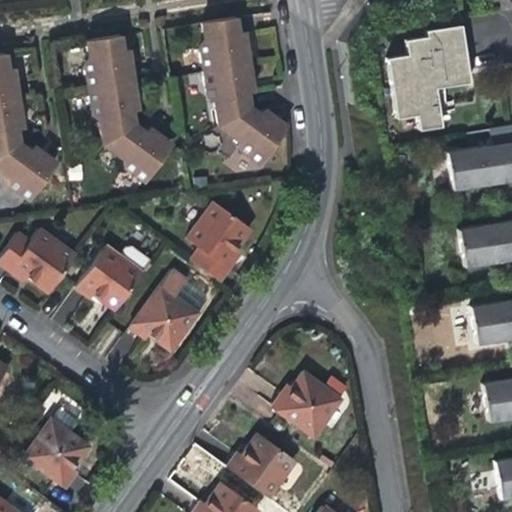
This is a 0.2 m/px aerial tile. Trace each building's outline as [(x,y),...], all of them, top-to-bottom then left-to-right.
[(231,20),(197,25),(199,44),(194,52),(200,95),(207,100),(212,128),(226,139),(227,148),(251,166),(275,133),(267,127),(269,124),(261,118),(257,115),(256,117),(244,109),(243,97),(248,96),(248,95),(246,78),(242,77),(238,47),(241,44),(239,33),(232,34),(231,20)] [(444,114),(440,89),(431,91),(428,79),(465,73),(457,27),(421,34),(422,40),(401,44),(403,57),(382,61),(393,124),(414,120),(416,133),(439,129),(437,115),(444,114)] [(115,37),(81,43),(85,63),(83,65),(79,70),(86,114),(89,116),(93,118),(97,147),(113,158),(113,168),(136,184),(160,151),(150,145),(154,140),(144,132),(141,130),(137,134),(125,127),(124,113),(132,112),(129,95),(126,96),(122,65),(125,61),(123,51),(117,52),(115,37)] [(23,153),(12,144),(10,130),(17,130),(15,115),(14,112),(11,113),(10,101),(7,82),(10,80),(8,69),(2,70),(1,64),(0,59),(0,185),(22,202),(46,170),(36,163),(39,158),(30,151),(27,149),(23,153)] [(467,84),(465,73),(428,79),(431,91),(440,89),(467,84)] [(471,179),(495,175),(496,174),(495,163),(511,160),(511,143),(443,155),(449,192),(472,188),(471,179)] [(511,181),(511,160),(495,163),(496,174),(495,175),(496,184),(511,181)] [(187,262),(216,283),(236,257),(233,254),(248,232),(210,205),(183,241),(195,250),(187,262)] [(482,256),(507,252),(509,252),(507,239),(511,238),(511,221),(455,230),(460,268),(483,265),(482,256)] [(44,295),(72,258),(35,231),(25,242),(15,234),(0,253),(0,268),(19,283),(22,279),(29,284),(44,295)] [(112,310),(139,274),(101,247),(70,288),(87,299),(89,295),(98,301),(112,310)] [(126,328),(141,338),(144,334),(154,341),(166,350),(202,301),(201,296),(168,272),(126,328)] [(61,323),(80,300),(71,293),(52,316),(61,323)] [(493,334),(511,331),(511,301),(466,308),(472,346),(494,343),(493,334)] [(270,406),(312,436),(338,399),(301,372),(284,394),(281,391),(275,399),(270,406)] [(505,411),(511,409),(511,380),(478,386),(484,424),(506,420),(505,411)] [(15,464),(58,494),(68,481),(64,478),(81,455),(42,426),(15,464)] [(225,467),(267,497),(294,461),(256,434),(240,455),(236,452),(232,458),(225,467)] [(511,459),(490,462),(496,501),(511,498),(511,459)] [(192,511),(255,511),(257,510),(219,483),(204,506),(200,503),(196,507),(192,511)]
